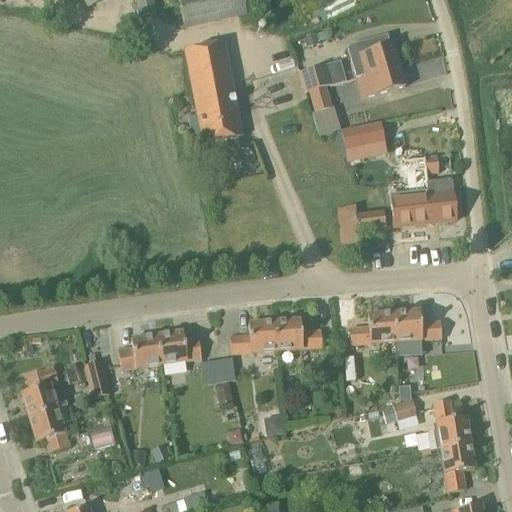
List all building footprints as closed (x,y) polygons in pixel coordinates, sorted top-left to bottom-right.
[(105,0),(82,0),(87,10),(105,0)] [(135,0),(140,19),(156,15),(152,0),(135,0)] [(177,0),(183,24),(245,11),(242,0),(177,0)] [(238,13),(241,30),(265,27),(262,9),(238,13)] [(349,59),(356,80),(399,67),(392,46),(389,47),(386,38),(360,46),(362,55),(349,59)] [(202,147),(242,140),(223,45),(184,53),(202,147)] [(362,101),(405,89),(399,67),(356,80),(362,101)] [(329,88),(323,68),(311,72),(317,92),(329,88)] [(330,109),(330,106),(350,100),(345,84),(307,96),(318,137),(340,132),(333,108),(330,109)] [(380,126),(340,134),(347,164),(364,160),(362,149),(383,144),(380,126)] [(425,177),(438,176),(436,158),(423,159),(425,177)] [(414,178),(425,177),(423,159),(412,160),(414,178)] [(430,227),(456,224),(451,181),(426,184),(427,193),(430,227)] [(389,197),(393,231),(430,227),(427,193),(389,197)] [(356,217),(355,208),(335,210),(339,245),(358,244),(357,235),(385,232),(383,214),(356,217)] [(440,324),(420,325),(419,312),(393,314),(396,345),(441,341),(440,324)] [(367,316),(368,329),(348,331),(350,348),(396,345),(393,314),(367,316)] [(274,323),(276,354),(322,351),(321,333),(301,334),(300,322),(274,323)] [(276,354),(274,323),(248,325),(249,338),(229,339),(230,358),(250,357),(250,356),(276,354)] [(183,334),(157,338),(161,367),(186,363),(186,365),(201,363),(198,341),(184,343),(183,334)] [(161,367),(157,338),(131,341),(132,350),(118,352),(121,375),(136,373),(136,370),(161,367)] [(346,383),(356,382),(354,358),(344,359),(344,360),(340,360),(341,370),(345,370),(346,383)] [(92,402),(110,397),(104,373),(101,364),(84,368),(92,402)] [(53,395),(51,388),(58,385),(53,369),(24,379),(29,392),(20,394),(28,420),(57,411),(57,410),(58,411),(67,408),(63,396),(58,393),(53,395)] [(410,387),(399,388),(400,403),(411,402),(410,387)] [(394,411),(382,415),(385,426),(397,423),(397,424),(416,419),(412,402),(392,407),(394,411)] [(453,421),(450,402),(432,405),(434,418),(433,419),(435,427),(436,427),(440,450),(470,445),(465,419),(453,421)] [(57,410),(57,411),(28,420),(35,445),(45,442),(48,455),(69,449),(67,442),(68,442),(66,436),(65,436),(57,410)] [(270,439),(284,435),(280,418),(265,421),(270,439)] [(233,433),(228,439),(230,446),(242,444),(240,431),(233,433)] [(465,493),(462,473),(474,471),(470,445),(440,450),(444,475),(443,476),(447,496),(465,493)] [(163,448),(151,454),(156,465),(168,459),(163,448)] [(144,454),(132,453),(131,467),(143,467),(144,454)] [(204,495),(184,501),(187,511),(190,511),(208,507),(204,495)]
